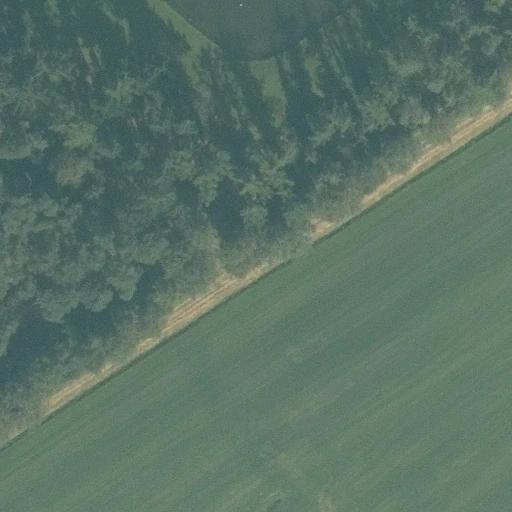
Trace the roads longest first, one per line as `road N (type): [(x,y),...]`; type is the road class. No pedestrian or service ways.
road 1 (track): [(511,83),(231,265)]
road 2 (track): [(231,265),(0,85)]
road 3 (track): [(0,414),(231,265)]
